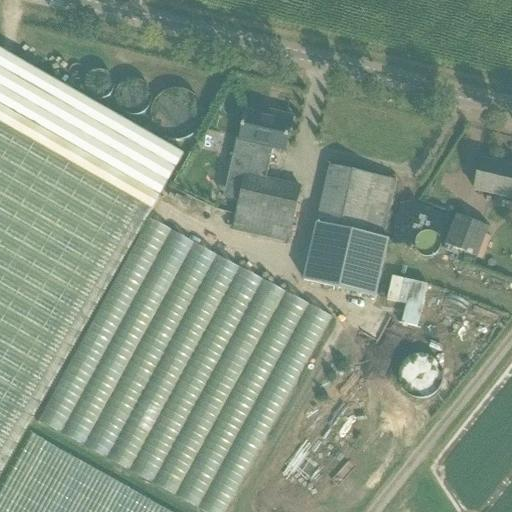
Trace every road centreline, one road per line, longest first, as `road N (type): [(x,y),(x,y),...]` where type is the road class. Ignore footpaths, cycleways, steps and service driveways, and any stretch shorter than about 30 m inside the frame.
road 1 (tertiary): [(75,0),(511,105)]
road 2 (unclassified): [(370,511),(511,328)]
